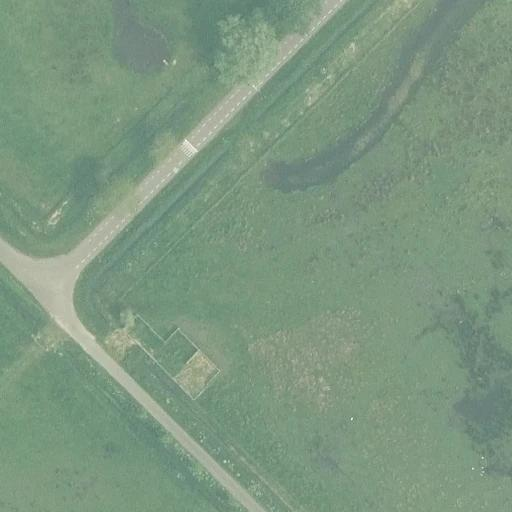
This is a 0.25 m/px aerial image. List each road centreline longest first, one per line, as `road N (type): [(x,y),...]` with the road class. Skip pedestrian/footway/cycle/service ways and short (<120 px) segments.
road 1 (unclassified): [(40,294),(333,0)]
road 2 (unclassified): [(40,294),(256,511)]
